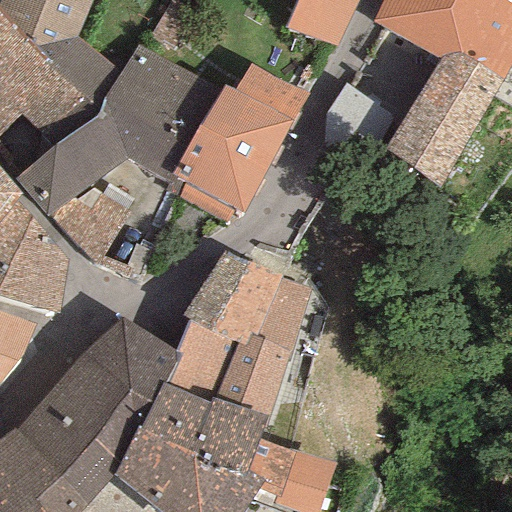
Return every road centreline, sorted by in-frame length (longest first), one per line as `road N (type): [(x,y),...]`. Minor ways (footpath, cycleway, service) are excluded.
road 1 (tertiary): [(109,314),(254,225),(370,0)]
road 2 (residential): [(109,314),(0,166)]
road 3 (tertiary): [(0,422),(69,342),(109,314)]
